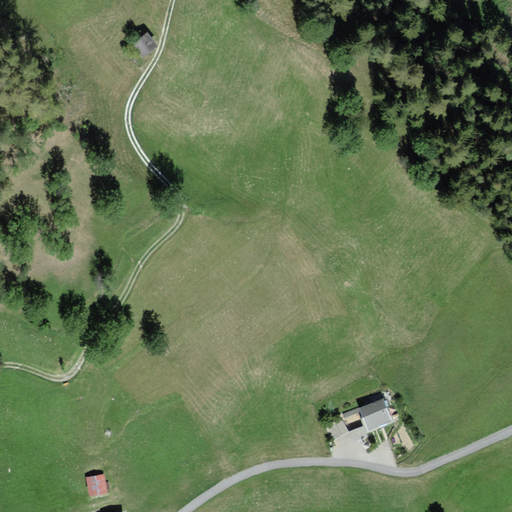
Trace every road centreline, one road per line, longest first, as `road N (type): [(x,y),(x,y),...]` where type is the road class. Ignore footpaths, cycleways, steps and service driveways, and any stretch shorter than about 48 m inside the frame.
road 1 (track): [(0,365),(59,379),(74,371),(140,263),(179,221),(179,199),(141,154),(127,115),(172,0)]
road 2 (residential): [(511,430),(409,474),(358,463),(278,464),(228,482),(185,511)]
